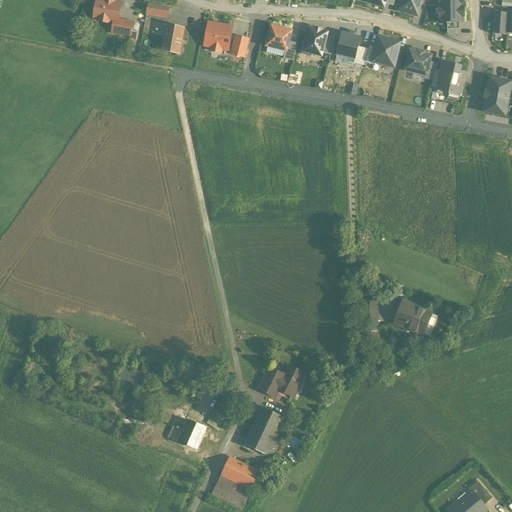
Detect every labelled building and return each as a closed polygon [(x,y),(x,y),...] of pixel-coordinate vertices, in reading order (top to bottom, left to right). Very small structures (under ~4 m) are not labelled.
[(114,2),(105,0),(105,1),(99,0),(96,0),(94,12),(99,13),(100,15),(99,21),(108,23),(108,22),(113,23),(117,24),(118,20),(121,4),(114,2)] [(400,0),(397,11),(417,17),(421,0),(400,0)] [(438,0),(439,22),(447,22),(459,22),(462,22),(462,16),(463,16),(463,0),(438,0)] [(169,8),(148,4),(146,14),(168,18),(169,8)] [(506,35),(506,34),(507,13),(494,12),(492,34),(506,35)] [(132,22),(118,20),(117,24),(113,23),(113,24),(111,33),(130,36),(132,22)] [(228,26),(210,23),(209,23),(208,24),(209,24),(205,45),(204,46),(205,46),(211,47),(210,51),(221,53),(221,49),(227,50),(228,50),(230,36),(230,35),(229,35),(227,35),(228,27),(229,27),(229,26),(228,26)] [(184,28),(167,25),(162,52),(179,55),(184,28)] [(266,46),(285,50),(286,51),(288,41),(291,31),(284,30),(285,29),(278,28),(271,26),(266,46)] [(455,29),(447,28),(447,34),(456,38),(455,29)] [(309,29),(308,31),(307,31),(301,54),(311,57),(312,53),(321,56),(322,53),(326,35),(327,33),(321,32),(321,30),(315,29),(314,30),(309,29)] [(347,30),(346,34),(342,33),(337,56),(355,60),(358,47),(360,37),(354,36),(355,32),(347,30)] [(326,35),(322,53),(330,55),(335,38),(326,35)] [(236,37),(232,54),(243,57),(248,39),(236,37)] [(376,47),(372,62),(393,67),(399,43),(378,38),(376,47)] [(286,51),(285,50),(283,59),(293,61),(297,44),(288,41),(286,51)] [(372,62),(376,47),(369,45),(368,49),(365,63),(372,64),(372,62)] [(365,63),(368,49),(358,47),(355,60),(354,63),(364,66),(365,63)] [(405,70),(425,75),(426,76),(429,62),(431,56),(424,54),(424,52),(417,50),(416,52),(410,51),(405,70)] [(426,76),(425,75),(424,79),(432,81),(435,69),(436,63),(429,62),(426,76)] [(441,71),(436,88),(436,89),(447,92),(447,93),(460,97),(466,74),(459,72),(461,66),(443,62),(441,71)] [(435,69),(432,81),(431,87),(436,88),(441,71),(435,69)] [(511,82),(490,78),(489,78),(489,79),(487,91),(485,91),(484,99),(486,99),(483,111),(483,112),(484,112),(505,116),(505,115),(503,114),(504,108),(506,109),(510,90),(508,89),(509,83),(511,84),(511,82)] [(453,104),(441,101),(440,107),(435,106),(436,103),(433,102),(432,108),(451,113),(453,104)] [(376,300),(362,300),(364,339),(377,339),(377,328),(377,327),(376,300)] [(432,313),(403,301),(394,324),(423,335),(432,313)] [(304,373),(289,366),(284,375),(285,375),(284,376),(297,383),(298,382),(299,382),(304,373)] [(284,375),(270,367),(259,390),(274,398),(279,387),(292,393),(297,383),(284,376),(285,375),(284,375)] [(152,376),(131,369),(127,380),(148,386),(152,376)] [(205,383),(191,376),(187,386),(201,392),(205,383)] [(285,418),(262,407),(244,444),(272,458),(278,445),(273,443),(285,418)] [(226,419),(216,412),(208,423),(218,430),(226,419)] [(197,424),(188,420),(184,431),(179,442),(195,450),(205,428),(204,427),(204,428),(196,425),(197,424)] [(177,428),(174,427),(169,437),(170,437),(170,438),(179,442),(184,431),(178,428),(179,427),(177,427),(177,428)] [(259,472),(229,457),(210,497),(240,511),(259,472)] [(492,498),(477,481),(468,489),(470,492),(471,491),(483,505),(492,498)] [(470,492),(459,501),(461,503),(450,511),(480,511),(486,508),(483,505),(471,491),(470,492)]
